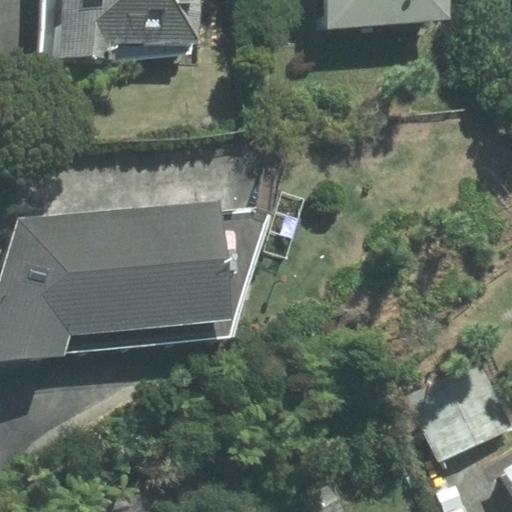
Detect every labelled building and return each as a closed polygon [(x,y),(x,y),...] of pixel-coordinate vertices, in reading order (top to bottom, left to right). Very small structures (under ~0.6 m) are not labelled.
[(33,0),(33,64),(75,64),(75,47),(170,48),(170,0),(33,0)] [(293,0),(298,36),(421,26),(416,0),(293,0)] [(189,204),(0,219),(0,361),(31,360),(38,338),(200,324),(189,204)] [(398,413),(423,465),(502,429),(477,377),(398,413)] [(511,511),(511,474),(487,488),(500,511),(511,511)]
